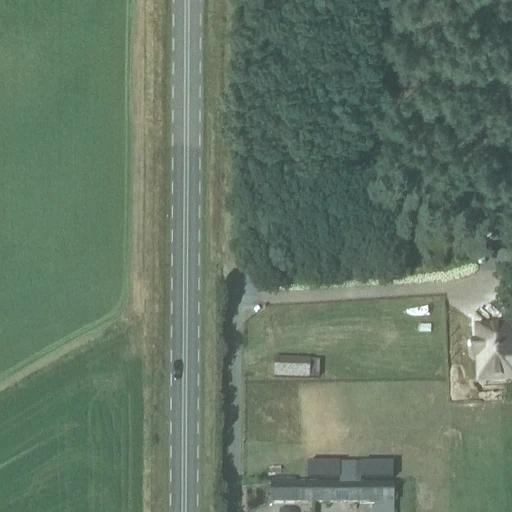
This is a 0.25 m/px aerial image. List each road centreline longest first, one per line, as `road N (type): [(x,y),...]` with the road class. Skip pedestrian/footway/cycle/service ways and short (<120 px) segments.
road 1 (primary): [(185,511),(188,0)]
road 2 (unclassified): [(235,511),(237,302),(262,301)]
